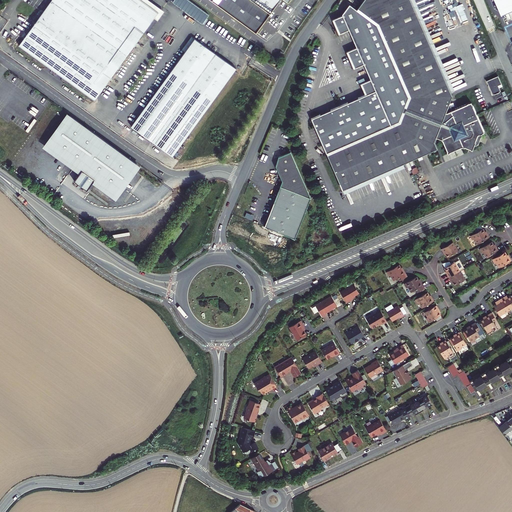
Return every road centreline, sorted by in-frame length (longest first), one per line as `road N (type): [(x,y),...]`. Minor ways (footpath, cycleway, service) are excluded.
road 1 (tertiary): [(255,309),(272,294),(511,190)]
road 2 (tertiary): [(511,180),(279,282),(250,275)]
road 3 (unclassified): [(332,0),(293,54),(224,218)]
road 4 (tertiary): [(194,269),(173,279),(137,270),(0,174)]
road 5 (tertiary): [(0,178),(78,248),(184,307)]
road 6 (tertiary): [(0,511),(30,484),(96,484),(157,458),(195,471)]
road 7 (residential): [(283,495),(456,418)]
